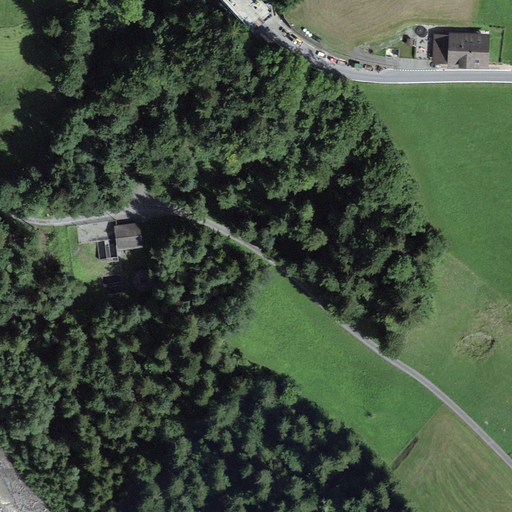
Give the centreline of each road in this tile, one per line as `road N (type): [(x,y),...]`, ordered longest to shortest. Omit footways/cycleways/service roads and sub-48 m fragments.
road 1 (track): [(511,466),(429,385),(225,229),(174,211),(49,224),(0,206)]
road 2 (tertiary): [(240,0),(283,47),(329,74),(511,78)]
